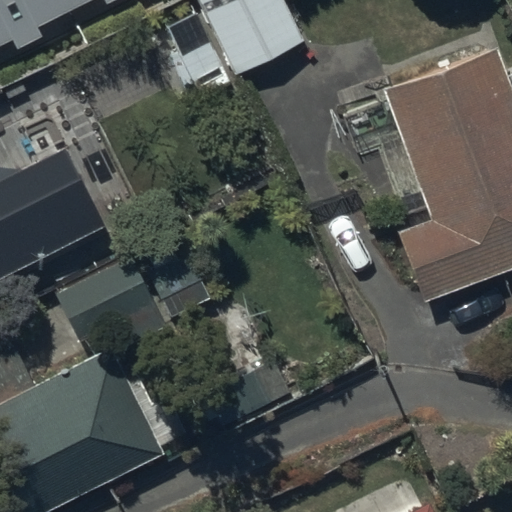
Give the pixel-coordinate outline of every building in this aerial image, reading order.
[(0,0),(0,37),(12,31),(15,37),(33,28),(30,22),(73,0),(0,0)] [(276,0),(202,0),(237,69),(296,39),(276,0)] [(175,48),(165,53),(186,94),(225,75),(189,6),(161,20),(175,48)] [(511,93),(489,31),(375,72),(425,206),(393,217),(418,284),(511,249),(511,93)] [(0,273),(95,227),(58,152),(0,180),(0,273)] [(152,259),(147,262),(167,303),(206,283),(186,242),(175,248),(169,235),(145,246),(152,259)] [(135,253),(58,289),(82,338),(112,323),(124,347),(170,325),(135,253)] [(208,395),(193,402),(205,427),(222,419),(220,415),(287,383),(270,348),(250,358),(247,352),(198,376),(208,395)] [(0,511),(21,511),(151,451),(104,352),(34,386),(0,401),(0,511)] [(433,511),(429,502),(407,511),(433,511)]
